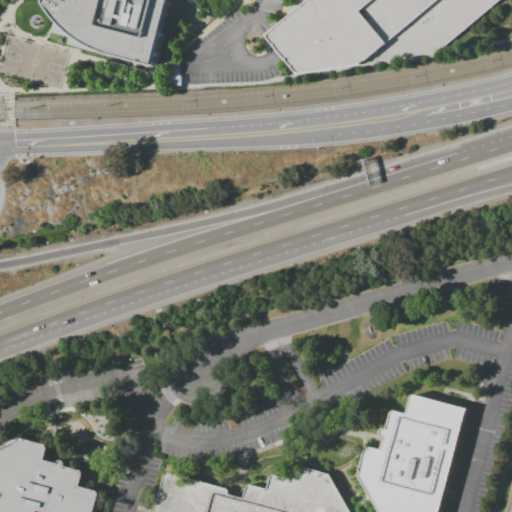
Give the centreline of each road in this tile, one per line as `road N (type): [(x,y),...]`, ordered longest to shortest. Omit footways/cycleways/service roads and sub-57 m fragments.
road 1 (motorway): [(492,150),(0,312)]
road 2 (motorway): [(492,150),(385,172),(241,217),(0,266)]
road 3 (residential): [(511,259),(220,345),(194,373)]
road 4 (secondary): [(423,113),(212,136)]
road 5 (secondary): [(212,136),(0,145)]
road 6 (motorway): [(168,282),(365,219)]
road 7 (motorway): [(0,343),(168,282)]
road 8 (motorway): [(365,219),(511,172)]
road 9 (motorway): [(365,219),(511,184)]
